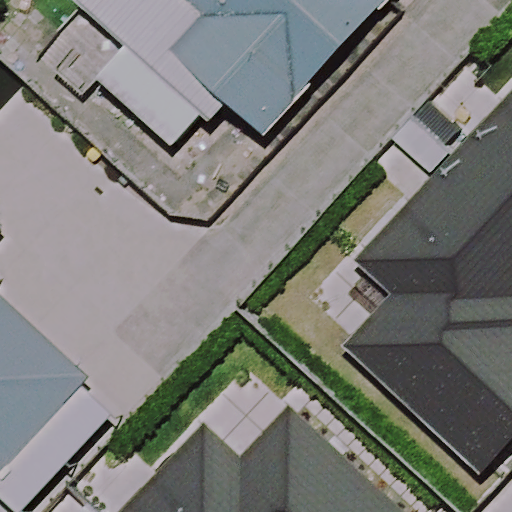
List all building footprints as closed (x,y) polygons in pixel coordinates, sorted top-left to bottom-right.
[(84,0),(134,43),(102,79),(183,150),(228,98),(271,135),(388,0),(84,0)] [(511,98),(456,158),(511,209),(511,98)] [(511,209),(456,158),(356,267),(394,302),(348,351),(487,480),(511,453),(511,209)] [(0,497),(15,511),(23,511),(117,414),(0,301),(0,497)] [(403,511),(292,410),(244,463),(207,429),(130,511),(403,511)]
